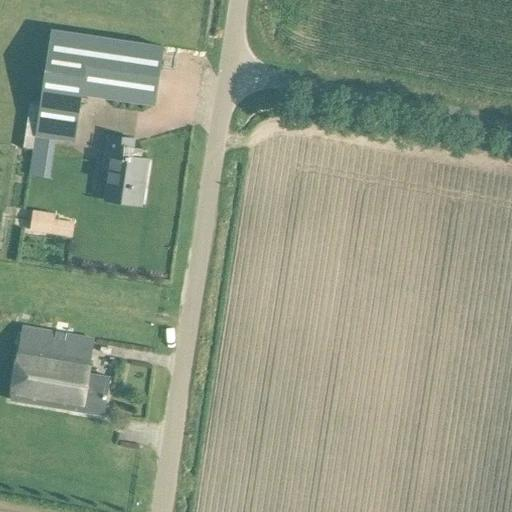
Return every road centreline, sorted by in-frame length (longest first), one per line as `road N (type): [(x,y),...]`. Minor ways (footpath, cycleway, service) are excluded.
road 1 (unclassified): [(160,511),(229,70)]
road 2 (unclassified): [(511,124),(229,70)]
